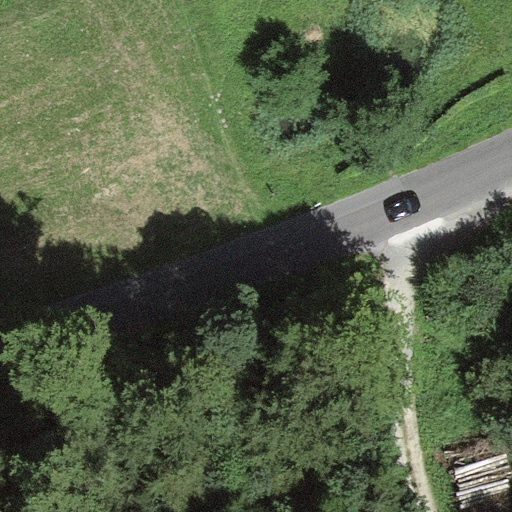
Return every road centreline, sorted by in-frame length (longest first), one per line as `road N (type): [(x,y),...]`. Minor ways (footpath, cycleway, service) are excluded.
road 1 (tertiary): [(0,349),(392,216),(511,159)]
road 2 (track): [(392,216),(395,390),(413,511)]
